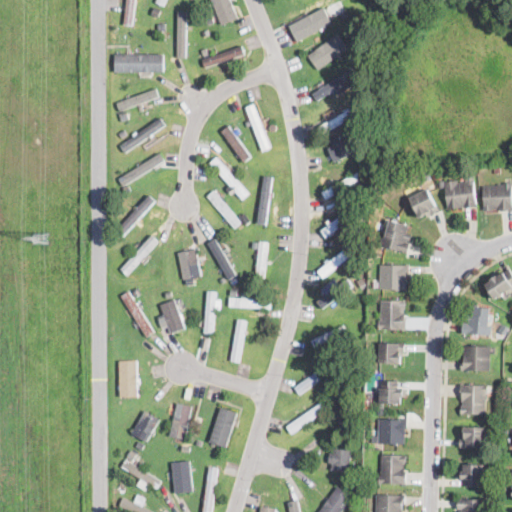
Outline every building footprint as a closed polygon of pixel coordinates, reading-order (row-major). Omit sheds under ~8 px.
[(135,0),(132,26),(124,25),(127,0),(135,0)] [(230,0),(237,17),(222,23),(212,0),(230,0)] [(339,19),(296,42),(288,26),(308,16),(331,4),(339,19)] [(161,8),(159,15),(152,13),(154,6),(161,8)] [(187,31),(186,55),(178,55),(180,13),(188,13),(187,31)] [(214,22),(207,25),(204,16),(211,14),(214,22)] [(329,59),(310,70),(305,62),(347,37),(352,45),(329,59)] [(205,66),(203,58),(243,44),(246,52),(205,66)] [(357,52),(351,56),(348,51),(354,48),(357,52)] [(145,71),(114,71),(114,54),(165,54),(165,71),(145,71)] [(351,87),(340,94),(337,89),(318,101),(313,94),(352,68),(357,76),(348,82),(351,87)] [(158,97),(119,112),(115,103),(155,88),(158,97)] [(272,146),(263,149),(246,107),(255,103),(272,146)] [(325,131),(323,133),(319,126),(355,106),(359,112),(325,131)] [(129,119),(122,122),(119,114),(126,111),(129,119)] [(126,151),(120,144),(161,116),(166,123),(126,151)] [(255,161),(248,166),(220,127),(226,122),(255,161)] [(338,134),(341,140),(351,135),(358,150),(335,160),(328,146),(333,144),(331,137),(338,134)] [(163,160),(124,185),(119,177),(158,152),(163,160)] [(249,193),(243,199),(211,162),(217,156),(249,193)] [(368,172),(362,175),(360,169),(366,167),(368,172)] [(358,181),(361,187),(354,191),(352,186),(327,200),(322,191),(359,171),(363,179),(358,181)] [(273,175),(267,223),(258,222),(264,174),(273,175)] [(257,185),(252,190),(247,185),(252,180),(257,185)] [(474,180),(477,207),(464,208),(464,206),(463,206),(463,207),(448,209),(445,181),(458,180),(458,183),(460,183),(460,181),(463,180),(464,182),(466,182),(466,180),(474,180)] [(511,183),(511,210),(500,211),(500,209),(497,209),(497,208),(492,209),(492,211),(485,211),(483,186),(499,185),(498,184),(502,184),(502,185),(504,185),(504,183),(511,183)] [(441,211),(433,216),(432,216),(432,215),(421,220),(410,198),(429,188),(441,211)] [(241,221),(235,226),(208,195),(214,190),(241,221)] [(136,223),(123,237),(117,231),(135,211),(149,195),(156,201),(136,223)] [(328,237),(322,229),(355,203),(361,211),(328,237)] [(127,212),(123,216),(117,211),(122,206),(127,212)] [(251,221),(246,225),(240,216),(245,213),(251,221)] [(412,234),(411,241),(407,240),(407,242),(410,243),(408,253),(379,245),(382,235),(386,236),(391,220),(409,225),(407,232),(412,234)] [(140,261),(128,274),(122,269),(152,235),(158,240),(140,261)] [(210,240),(227,278),(235,275),(218,236),(210,240)] [(269,240),(264,281),(255,280),(260,239),(269,240)] [(324,276),(318,269),(350,243),(356,250),(324,276)] [(202,274),(184,278),(179,251),(197,247),(202,274)] [(408,290),(380,290),(380,265),(410,265),(410,274),(408,274),(408,290)] [(509,269),(511,273),(511,289),(496,300),(486,284),(492,280),(491,279),(497,274),(499,277),(505,273),(504,272),(509,269)] [(325,306),(322,309),(316,301),(350,277),(355,284),(325,306)] [(181,335),(172,336),(166,291),(175,290),(181,335)] [(215,308),(213,332),(205,332),(208,291),(216,291),(215,308)] [(253,291),(252,297),(272,299),(272,308),(229,305),(230,296),(242,297),(243,291),(253,291)] [(152,330),(146,334),(125,298),(132,294),(152,330)] [(404,309),(404,316),(406,316),(406,329),(379,329),(379,320),(380,320),(380,318),(379,318),(379,314),(381,314),(381,300),(406,300),(406,309),(404,309)] [(493,308),(492,325),(492,334),(463,332),(463,331),(463,323),(468,323),(468,321),(465,320),(465,314),(471,314),(471,307),(493,308)] [(247,320),(240,361),(231,360),(238,319),(247,320)] [(334,338),(315,347),(311,340),(344,324),(347,332),(334,338)] [(382,363),(380,363),(379,343),(405,343),(405,352),(401,352),(401,363),(382,363)] [(491,353),(490,371),(461,370),(461,362),(461,361),(464,361),(464,346),(491,346),(491,353)] [(343,354),(338,358),(335,354),(340,350),(343,354)] [(138,396),(121,396),(120,360),(137,360),(138,396)] [(322,377),(299,393),(294,386),(331,360),(336,367),(322,377)] [(356,377),(351,420),(342,419),(348,376),(356,377)] [(404,388),(404,397),(401,397),(401,403),(380,403),(381,380),(397,380),(397,388),(404,388)] [(486,393),(486,414),(461,414),(461,406),(463,406),(463,400),(462,400),(462,397),(461,397),(462,397),(461,385),(489,384),(489,393),(486,393)] [(333,394),(327,398),(323,393),(329,388),(333,394)] [(193,404),(186,438),(170,434),(177,401),(193,404)] [(292,432),(287,425),(323,401),(328,408),(292,432)] [(227,446),(210,440),(221,405),(238,410),(227,446)] [(160,417),(147,440),(132,431),(145,409),(160,417)] [(409,428),(407,428),(406,443),(378,442),(379,418),(409,419),(409,428)] [(487,428),(487,449),(460,448),(460,439),(460,438),(461,438),(462,434),(464,434),(465,427),(487,428)] [(145,443),(142,449),(136,445),(139,439),(145,443)] [(353,444),(349,472),(332,469),(336,441),(353,444)] [(137,452),(134,457),(128,453),(131,448),(137,452)] [(407,455),(407,463),(405,463),(405,470),(407,470),(407,484),(379,484),(379,476),(379,475),(381,475),(382,455),(407,455)] [(194,490),(176,492),(173,461),(190,459),(194,490)] [(163,481),(158,489),(150,484),(146,490),(138,485),(142,479),(122,467),(127,460),(163,481)] [(486,465),(486,479),(481,479),(481,487),(466,486),(466,480),(459,479),(459,475),(459,471),(464,471),(465,464),(486,465)] [(219,468),(212,511),(203,511),(210,467),(219,468)] [(126,485),(123,492),(118,489),(121,483),(126,485)] [(342,511),(320,511),(339,487),(353,497),(342,511)] [(147,497),(143,506),(155,511),(133,511),(120,506),(124,498),(135,502),(139,494),(147,497)] [(407,502),(407,503),(405,503),(405,511),(377,511),(377,494),(407,495),(407,502)] [(301,511),(290,511),(288,500),(298,498),(301,511)] [(489,500),(488,509),(485,509),(485,511),(459,511),(460,511),(462,511),(463,509),(459,509),(459,500),(459,499),(489,500)] [(278,504),(277,511),(259,511),(261,502),(278,504)]
